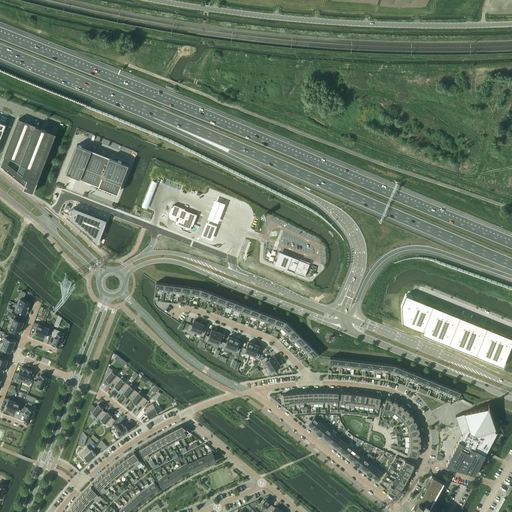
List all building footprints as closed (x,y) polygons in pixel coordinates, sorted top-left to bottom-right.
[(33,192),(56,133),(19,119),(1,165),(33,192)] [(128,165),(77,145),(66,173),(117,193),(128,165)] [(147,209),(157,182),(152,180),(141,207),(147,209)] [(217,193),(214,201),(225,205),(228,197),(217,193)] [(207,219),(218,223),(219,219),(225,204),(215,200),(209,215),(207,219)] [(169,215),(168,217),(169,217),(172,218),(175,220),(175,221),(176,221),(175,224),(185,228),(188,229),(190,230),(191,226),(196,215),(197,216),(197,215),(185,210),(181,208),(181,207),(180,207),(180,208),(176,206),(174,205),(173,205),(172,207),(169,215)] [(74,207),(69,218),(97,243),(107,221),(74,207)] [(217,225),(206,221),(201,236),(211,240),(217,225)] [(282,253),(277,266),(294,272),(305,276),(309,264),(282,253)] [(165,284),(165,283),(156,282),(155,290),(162,291),(161,296),(164,296),(164,291),(165,284)] [(174,286),(174,285),(165,283),(165,284),(164,291),(171,292),(170,297),(172,297),(173,293),(174,286)] [(182,287),(183,286),(174,285),(174,286),(173,293),(179,294),(179,298),(181,298),(182,294),(181,294),(182,287)] [(191,288),(191,287),(183,286),(182,287),(181,294),(182,294),(188,295),(188,299),(190,300),(191,288)] [(201,290),(201,289),(191,287),(191,288),(190,300),(192,300),(192,295),(199,296),(201,290)] [(210,293),(210,292),(201,289),(201,290),(199,296),(205,299),(204,303),(206,304),(210,293)] [(218,296),(218,295),(210,292),(210,293),(206,304),(207,305),(209,300),(215,303),(218,296)] [(226,299),(227,298),(218,295),(218,296),(215,303),(214,307),(216,308),(217,304),(223,306),(224,306),(226,299)] [(511,337),(406,295),(401,305),(402,322),(422,331),(421,333),(503,366),(511,343),(511,337)] [(18,304),(28,308),(30,302),(23,300),(24,297),(21,296),(18,304)] [(234,303),(235,302),(227,298),(226,299),(224,306),(223,306),(222,310),(224,311),(226,307),(232,309),(234,303)] [(243,306),(243,305),(235,302),(234,303),(232,309),(230,313),(232,314),(234,310),(240,312),(243,306)] [(26,313),(28,308),(18,304),(15,312),(18,313),(19,311),(26,313)] [(251,309),(251,308),(243,305),(243,306),(240,312),(238,316),(240,317),(242,313),(248,315),(248,316),(251,309)] [(259,312),(260,311),(251,308),(251,309),(248,316),(248,315),(247,320),(249,320),(250,316),(256,319),(257,319),(259,312)] [(268,315),(268,314),(260,311),(259,312),(257,319),(256,319),(255,323),(257,324),(259,319),(265,322),(268,315)] [(276,318),(276,317),(268,314),(268,315),(265,322),(263,326),(265,327),(267,323),(273,325),(276,318)] [(11,324),(21,328),(24,322),(16,319),(17,316),(14,315),(11,324)] [(285,323),(286,321),(276,317),(276,318),(273,325),(271,329),(273,330),(275,326),(281,328),(285,323)] [(187,328),(187,330),(195,333),(199,323),(194,321),(192,325),(189,324),(187,328)] [(292,330),(293,329),(286,321),(285,323),(281,328),(286,333),(283,336),(284,338),(289,333),(292,330)] [(35,322),(34,325),(37,326),(34,334),(39,336),(44,324),(38,322),(38,323),(35,322)] [(44,324),(39,336),(45,338),(48,331),(50,332),(53,326),(44,323),(44,324)] [(199,323),(195,333),(203,336),(205,331),(203,329),(204,325),(199,323)] [(19,333),(21,328),(11,324),(8,332),(11,333),(12,330),(19,333)] [(299,336),(300,335),(293,329),(292,330),(289,333),(284,338),(286,339),(289,336),(294,341),(299,336)] [(206,335),(204,341),(212,344),(217,332),(211,330),(209,336),(206,335)] [(61,343),(63,338),(62,338),(63,335),(57,333),(53,331),(52,335),(55,336),(53,340),(54,340),(53,343),(59,345),(60,342),(61,343)] [(217,332),(212,344),(221,347),(221,348),(223,342),(220,340),(221,338),(223,334),(217,332)] [(4,337),(2,342),(13,347),(15,341),(8,338),(9,335),(4,333),(3,336),(4,337)] [(305,342),(306,341),(300,335),(299,336),(294,341),(291,344),(292,345),(295,342),(300,347),(305,342)] [(223,342),(221,348),(229,351),(234,338),(229,336),(226,343),(223,342)] [(234,338),(229,351),(238,354),(239,352),(240,348),(237,347),(240,341),(234,338)] [(312,348),(312,347),(306,341),(305,342),(300,347),(297,350),(298,352),(302,348),(306,353),(312,348)] [(3,343),(0,349),(0,350),(3,352),(4,349),(11,352),(13,347),(2,342),(3,343)] [(242,349),(241,353),(244,354),(244,353),(249,355),(254,344),(248,342),(246,348),(243,347),(242,349)] [(254,344),(249,355),(255,357),(254,358),(258,360),(260,354),(257,353),(259,346),(254,344)] [(306,353),(303,356),(305,358),(308,355),(313,360),(319,354),(316,351),(312,347),(312,348),(306,353)] [(266,357),(261,360),(263,363),(265,362),(268,366),(277,361),(274,356),(268,359),(266,357)] [(277,361),(268,366),(270,371),(268,372),(270,375),(272,374),(276,372),(274,369),(280,366),(277,361)] [(395,365),(393,373),(398,375),(401,367),(395,365)] [(15,372),(13,378),(22,381),(27,369),(21,367),(18,373),(15,372)] [(107,377),(105,379),(110,383),(111,381),(115,385),(121,378),(120,378),(117,375),(118,374),(109,367),(105,376),(107,377)] [(401,367),(398,375),(403,377),(406,370),(401,367)] [(27,369),(22,381),(30,384),(32,379),(29,378),(32,371),(31,370),(31,369),(29,368),(28,369),(27,369)] [(406,370),(403,377),(409,379),(412,372),(406,370)] [(412,372),(409,379),(414,381),(417,374),(412,372)] [(417,374),(414,381),(420,384),(423,376),(417,374)] [(34,380),(33,385),(42,388),(44,385),(44,386),(46,381),(45,381),(47,377),(41,375),(39,378),(38,378),(37,381),(34,380)] [(115,385),(114,386),(119,390),(120,389),(124,392),(129,386),(129,385),(125,382),(127,380),(122,376),(120,378),(121,378),(115,385)] [(423,376),(420,384),(425,386),(428,378),(423,376)] [(428,378),(425,386),(430,388),(433,380),(428,378)] [(433,380),(430,388),(436,390),(439,383),(433,380)] [(124,392),(123,393),(128,397),(129,396),(132,399),(133,399),(138,393),(134,389),(136,387),(131,383),(129,385),(129,386),(124,392)] [(439,383),(436,390),(441,392),(444,385),(439,383)] [(444,385),(441,392),(446,394),(449,387),(444,385)] [(449,387),(446,394),(452,397),(455,389),(449,387)] [(455,389),(452,397),(458,399),(458,397),(460,398),(461,398),(462,398),(461,395),(460,393),(461,391),(455,389)] [(133,399),(132,400),(137,404),(138,403),(142,407),(147,400),(143,396),(145,394),(140,390),(138,393),(133,399)] [(283,395),(281,395),(281,399),(281,404),(282,404),(284,403),(284,406),(289,406),(288,393),(288,394),(283,394),(283,395)] [(6,397),(5,401),(7,402),(5,409),(10,411),(15,398),(14,400),(9,397),(9,399),(6,397)] [(15,398),(10,411),(16,413),(18,406),(21,407),(22,404),(20,403),(20,401),(15,398)] [(384,407),(383,409),(385,409),(388,411),(389,411),(394,401),(393,400),(393,401),(393,402),(391,401),(391,400),(391,399),(386,398),(384,407)] [(394,401),(389,411),(390,411),(393,413),(394,414),(400,404),(399,405),(397,404),(398,403),(398,402),(394,401)] [(148,412),(146,413),(149,418),(158,413),(155,408),(152,403),(145,407),(148,412)] [(90,410),(92,412),(90,414),(95,418),(97,416),(101,419),(106,413),(104,411),(102,409),(103,408),(98,404),(96,407),(92,405),(90,410)] [(400,404),(394,414),(395,414),(398,416),(398,417),(406,409),(405,409),(403,408),(404,407),(400,404)] [(495,432),(494,430),(496,429),(495,427),(496,426),(494,425),(494,423),(495,422),(493,421),(493,419),(493,418),(492,417),(492,416),(492,414),(491,414),(490,411),(491,410),(490,409),(488,406),(489,404),(488,404),(488,405),(484,407),(482,406),(482,407),(480,408),(479,407),(478,409),(476,409),(475,408),(474,410),(472,410),(471,410),(470,411),(468,412),(467,411),(466,412),(464,413),(455,416),(461,435),(459,440),(447,462),(445,466),(475,475),(477,471),(485,454),(497,432),(495,432)] [(24,406),(23,411),(25,412),(24,415),(25,416),(23,419),(29,421),(31,417),(32,418),(34,413),(33,413),(34,410),(24,406)] [(406,409),(398,417),(399,417),(400,417),(402,420),(403,420),(402,421),(411,414),(410,415),(409,413),(409,412),(406,409)] [(100,420),(105,424),(106,423),(110,427),(115,420),(111,416),(112,415),(107,411),(106,413),(101,419),(100,420)] [(411,414),(402,421),(405,426),(415,421),(415,420),(414,421),(413,419),(414,418),(411,414)] [(309,419),(306,422),(308,424),(313,428),(319,420),(320,419),(319,420),(315,416),(314,416),(311,420),(309,419)] [(319,420),(313,428),(317,431),(316,432),(324,422),(320,419),(319,420)] [(121,421),(114,426),(117,430),(115,432),(118,437),(129,430),(125,425),(124,426),(121,421)] [(415,421),(405,426),(406,426),(408,431),(407,431),(418,428),(418,427),(417,428),(416,425),(417,425),(415,421)] [(324,422),(316,432),(321,435),(328,426),(324,422)] [(178,427),(183,438),(183,437),(187,435),(186,433),(189,432),(190,431),(186,428),(182,425),(179,426),(178,427)] [(328,426),(321,435),(325,438),(332,429),(328,426)] [(173,429),(178,440),(183,438),(178,427),(174,428),(174,429),(173,429)] [(418,428),(407,431),(408,432),(409,436),(409,437),(420,435),(419,435),(418,432),(419,432),(420,432),(418,428)] [(168,432),(174,444),(174,443),(178,440),(173,429),(169,431),(168,432)] [(332,429),(325,438),(329,442),(337,433),(336,432),(335,434),(331,431),(333,429),(332,429)] [(163,434),(163,435),(169,446),(174,444),(168,432),(165,434),(163,434)] [(337,433),(329,442),(334,445),(341,436),(337,433)] [(158,437),(163,447),(168,444),(169,447),(169,446),(163,435),(160,436),(158,437)] [(341,436),(334,445),(338,448),(344,441),(340,438),(341,436)] [(153,440),(160,452),(159,449),(161,448),(163,447),(158,437),(155,439),(153,440)] [(102,440),(97,446),(101,451),(107,446),(102,440)] [(149,443),(148,443),(155,454),(160,452),(153,440),(150,442),(149,443)] [(348,445),(344,441),(338,448),(342,452),(348,445)] [(144,445),(144,446),(150,457),(155,454),(148,443),(145,445),(144,445)] [(348,445),(342,452),(346,455),(353,446),(353,447),(349,444),(348,445)] [(87,446),(78,454),(86,462),(96,454),(92,450),(91,451),(87,446)] [(140,448),(139,449),(142,455),(144,457),(144,458),(149,455),(150,457),(144,446),(141,447),(140,447),(140,448)] [(353,446),(346,455),(350,459),(358,449),(353,446)] [(407,452),(407,455),(412,457),(413,456),(416,457),(417,455),(417,454),(418,454),(419,454),(420,450),(409,448),(408,449),(407,452)] [(358,449),(350,459),(354,462),(362,453),(358,449)] [(130,454),(129,455),(137,466),(141,463),(141,462),(138,457),(136,455),(134,451),(131,454),(130,455),(130,454)] [(212,452),(207,454),(211,463),(216,461),(215,459),(218,458),(215,456),(214,456),(212,452)] [(362,453),(354,462),(358,466),(359,465),(365,457),(366,456),(365,457),(361,454),(362,453)] [(207,455),(202,457),(206,466),(211,463),(207,454),(206,454),(207,455)] [(125,458),(132,469),(137,466),(129,455),(126,457),(125,458)] [(359,465),(358,466),(359,466),(359,465),(363,469),(370,460),(367,457),(366,456),(365,457),(359,465)] [(202,457),(197,460),(201,468),(206,466),(202,457)] [(120,461),(128,472),(132,469),(125,458),(122,460),(120,461)] [(197,460),(192,462),(196,470),(201,468),(197,460)] [(370,460),(363,469),(365,471),(367,472),(367,473),(367,472),(374,463),(370,460)] [(401,463),(401,464),(412,469),(414,466),(414,464),(404,460),(402,464),(401,463)] [(116,465),(115,465),(124,475),(123,474),(127,471),(128,472),(120,461),(118,463),(117,464),(116,465)] [(187,463),(191,472),(196,470),(192,462),(188,464),(187,463)] [(181,465),(186,474),(191,472),(187,463),(181,465)] [(367,472),(367,473),(371,476),(379,466),(374,463),(367,472)] [(401,464),(399,468),(410,474),(412,471),(411,470),(412,469),(401,464)] [(111,468),(119,479),(122,477),(124,475),(115,465),(113,467),(111,468)] [(181,465),(176,468),(181,477),(186,474),(181,465)] [(371,476),(372,476),(376,479),(383,470),(379,466),(371,476)] [(107,472),(115,482),(116,482),(115,481),(119,478),(119,479),(111,468),(109,470),(108,471),(107,472)] [(177,470),(172,472),(177,480),(181,477),(176,468),(177,470)] [(400,469),(398,473),(408,478),(409,475),(410,474),(399,468),(400,469)] [(103,475),(102,476),(111,486),(113,484),(115,482),(107,472),(105,474),(104,474),(104,475),(103,476),(103,475)] [(172,472),(168,475),(172,483),(177,480),(172,472)] [(398,473),(396,477),(405,483),(407,480),(407,478),(407,479),(408,478),(398,473)] [(162,476),(167,485),(172,483),(168,475),(167,474),(162,476)] [(98,479),(98,480),(107,489),(111,486),(102,476),(100,478),(99,479),(98,479)] [(162,476),(157,479),(163,488),(167,485),(162,476)] [(426,507),(427,506),(428,506),(429,506),(430,504),(441,484),(443,481),(433,476),(431,478),(430,480),(426,488),(420,499),(418,501),(414,507),(411,510),(413,511),(431,511),(427,508),(426,507)] [(392,480),(403,487),(404,484),(405,483),(396,477),(393,481),(392,480)] [(96,482),(94,484),(99,489),(101,491),(103,493),(107,489),(98,480),(96,481),(96,482)] [(392,480),(389,485),(400,492),(402,488),(401,488),(402,487),(403,487),(392,480)] [(154,482),(149,485),(155,493),(160,490),(154,482)] [(149,485),(145,488),(151,496),(155,493),(149,485)] [(386,489),(385,489),(391,494),(392,494),(391,493),(392,492),(397,496),(399,493),(399,492),(400,492),(389,485),(386,489)] [(87,490),(87,491),(97,500),(101,496),(96,491),(94,489),(91,486),(88,489),(87,490)] [(145,488),(140,491),(146,499),(151,496),(145,488)] [(83,495),(93,504),(97,500),(87,491),(84,493),(84,494),(83,495)] [(140,491),(136,495),(142,503),(146,499),(140,491)] [(80,499),(79,499),(89,508),(90,508),(89,507),(92,503),(93,504),(83,495),(81,497),(81,498),(80,499)] [(136,495),(131,499),(138,506),(142,503),(136,495)] [(263,511),(266,511),(272,505),(269,503),(270,502),(266,498),(264,500),(263,500),(261,502),(262,503),(258,508),(263,511)] [(76,503),(85,511),(89,508),(79,499),(77,501),(77,502),(76,503)] [(131,499),(127,502),(134,510),(138,506),(131,499)] [(127,502),(123,506),(128,511),(131,511),(134,510),(127,502)] [(72,507),(72,508),(77,511),(85,511),(76,503),(74,506),(73,506),(72,508),(72,507)]
